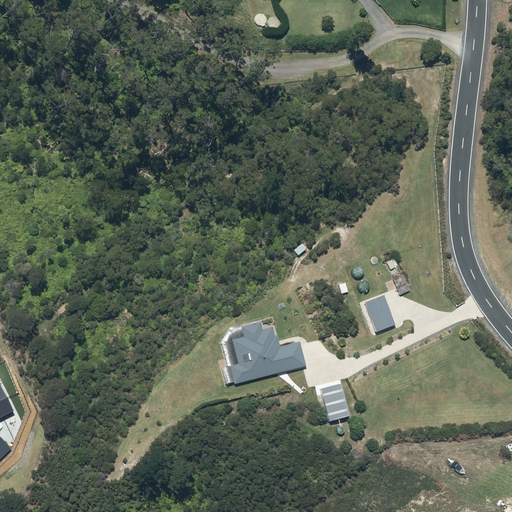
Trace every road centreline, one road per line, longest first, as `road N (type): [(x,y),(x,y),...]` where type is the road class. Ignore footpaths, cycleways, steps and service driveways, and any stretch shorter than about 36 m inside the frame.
road 1 (unknown): [(458,37),(392,31),(325,61),(259,66),(187,46),(103,0)]
road 2 (residential): [(462,0),(447,193),(463,273),(511,346)]
